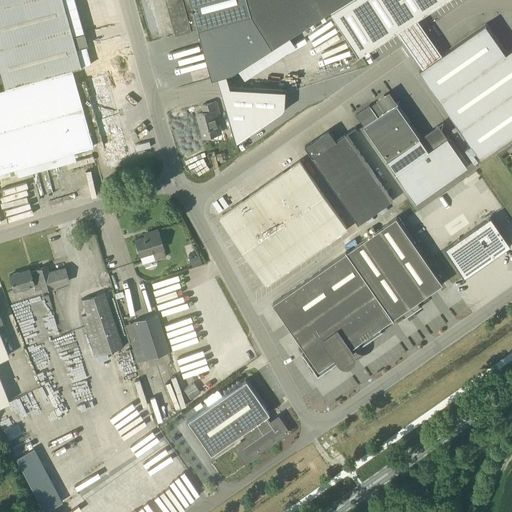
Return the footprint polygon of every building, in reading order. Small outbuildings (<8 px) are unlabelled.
[(0,0),(0,68),(76,47),(62,0),(0,0)] [(165,0),(176,35),(192,31),(191,28),(198,26),(212,78),(233,73),(337,6),(347,0),(165,0)] [(511,0),(347,0),(337,6),(364,48),(440,0),(511,0)] [(511,48),(506,52),(493,32),(486,23),(420,69),(481,157),(511,135),(511,48)] [(127,157),(95,42),(76,47),(0,68),(0,75),(4,89),(0,89),(0,171),(93,146),(92,143),(101,141),(107,162),(127,157)] [(286,90),(221,87),(236,142),(285,109),(286,90)] [(396,172),(429,149),(397,104),(401,101),(400,101),(386,110),(379,101),(381,100),(380,99),(371,106),(370,104),(356,114),(364,126),(363,127),(364,127),(396,172)] [(203,137),(213,135),(222,132),(218,114),(221,114),(218,101),(202,105),(204,112),(197,114),(203,137)] [(392,199),(346,133),(332,143),(326,135),(324,136),(372,213),(392,199)] [(372,213),(324,136),(317,141),(318,142),(315,145),(314,143),(307,148),(313,156),(312,157),(358,223),(372,213)] [(448,136),(429,149),(396,172),(416,201),(468,164),(448,136)] [(268,282),(346,227),(335,211),(323,194),(311,176),(300,160),(221,215),(232,231),(233,230),(239,240),(244,246),(245,248),(246,250),(247,251),(257,265),(257,266),(268,282)] [(490,214),(437,251),(457,280),(510,243),(490,214)] [(420,306),(417,301),(443,282),(397,216),(273,302),(308,352),(304,355),(303,353),(303,354),(318,376),(383,331),(382,330),(381,331),(379,328),(402,311),(405,316),(404,317),(404,318),(422,305),(420,306)] [(165,254),(164,248),(157,229),(148,232),(149,235),(135,240),(140,256),(154,251),(156,257),(165,254)] [(199,256),(189,259),(192,266),(202,263),(199,256)] [(48,272),(46,266),(36,269),(37,271),(30,273),(29,269),(9,275),(14,290),(34,284),(36,289),(43,287),(44,289),(69,281),(65,267),(48,272)] [(95,356),(122,347),(104,292),(82,300),(87,315),(82,316),(95,356)] [(145,359),(170,351),(157,314),(133,322),(145,359)] [(0,404),(9,401),(0,378),(0,358),(8,355),(0,333),(6,331),(2,322),(2,321),(0,316),(0,404)] [(192,380),(182,387),(189,397),(199,390),(192,380)] [(269,423),(264,416),(268,413),(245,380),(187,420),(210,454),(243,431),(248,438),(236,446),(245,459),(286,430),(277,417),(269,423)] [(35,444),(15,453),(45,507),(65,499),(35,444)] [(186,470),(170,481),(185,504),(202,492),(186,470)] [(169,511),(158,493),(128,511),(169,511)]
